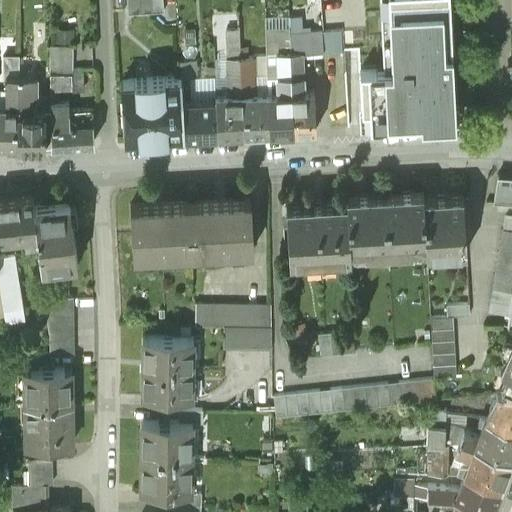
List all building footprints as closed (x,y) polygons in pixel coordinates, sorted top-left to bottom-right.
[(162,0),(126,0),(127,13),(164,10),(162,0)] [(401,68),(359,70),(361,110),(369,109),(369,126),(396,125),(395,119),(420,118),(420,123),(448,122),(447,104),(454,104),(452,50),(445,51),(442,8),(450,8),(449,0),(393,0),(394,9),(389,9),(390,55),(400,54),(401,68)] [(239,25),(228,25),(228,46),(240,46),(239,25)] [(321,30),(299,31),(300,38),(303,38),(304,52),(324,51),(321,30)] [(314,90),(301,91),(305,85),(304,52),(303,38),(300,38),(299,31),(289,31),(289,52),(289,57),(290,74),(293,130),(316,129),(314,90)] [(73,68),(73,45),(50,45),(51,69),(73,68)] [(231,94),(216,95),(216,98),(218,134),(243,133),(241,76),(240,56),(240,46),(228,46),(228,86),(231,94)] [(249,55),(240,56),(241,76),(255,76),(254,51),(249,51),(249,55)] [(289,52),(278,53),(279,75),(290,74),(289,57),(289,52)] [(18,77),(18,57),(2,57),(2,78),(5,78),(5,90),(0,90),(0,144),(18,144),(18,77)] [(193,57),(179,58),(181,75),(185,129),(185,135),(218,134),(216,98),(194,99),(193,85),(195,83),(193,57)] [(77,84),(77,74),(51,74),(51,95),(69,95),(69,90),(64,90),(63,83),(68,82),(69,84),(77,84)] [(282,92),(269,92),(270,131),(293,130),(290,74),(279,75),(277,75),(278,87),(282,92)] [(181,75),(122,80),(123,97),(127,97),(131,101),(132,118),(128,122),(125,122),(125,139),(179,136),(178,130),(185,129),(181,75)] [(255,76),(241,76),(243,133),(270,131),(269,92),(253,93),(255,87),(255,76)] [(45,145),(45,111),(32,111),(32,102),(36,98),(36,77),(18,77),(18,144),(45,145)] [(87,111),(75,112),(70,114),(69,95),(51,95),(51,111),(52,144),(94,141),(93,120),(87,120),(87,111)] [(511,174),(496,173),(493,201),(511,201),(511,174)] [(423,191),(385,192),(388,248),(410,247),(410,245),(413,245),(413,243),(426,242),(423,196),(423,191)] [(385,192),(347,194),(347,200),(350,246),(364,245),(364,247),(368,247),(368,249),(388,248),(385,192)] [(463,194),(423,196),(426,242),(426,250),(466,247),(463,194)] [(251,197),(191,200),(194,252),(254,248),(251,197)] [(28,198),(23,199),(26,224),(31,223),(28,198)] [(23,199),(0,201),(0,238),(27,235),(26,224),(23,199)] [(191,200),(130,204),(132,255),(194,252),(191,200)] [(347,200),(287,204),(290,260),(306,259),(306,256),(335,254),(335,257),(351,256),(350,246),(347,200)] [(78,262),(70,201),(33,206),(41,267),(78,262)] [(511,227),(503,226),(492,286),(511,289),(511,227)] [(16,252),(0,254),(0,278),(7,319),(26,316),(16,252)] [(75,296),(44,296),(48,331),(52,330),(51,355),(74,354),(75,296)] [(227,344),(276,344),(277,299),(200,298),(200,323),(227,323),(227,344)] [(469,301),(447,302),(447,313),(470,312),(469,301)] [(454,325),(431,327),(434,376),(457,375),(454,325)] [(194,337),(142,336),(142,396),(193,397),(194,337)] [(511,338),(500,365),(511,369),(511,375),(510,381),(510,390),(511,390),(511,338)] [(38,355),(12,355),(14,367),(25,367),(38,366),(38,355)] [(38,366),(25,367),(25,403),(70,402),(70,366),(38,366)] [(434,376),(386,381),(389,403),(435,398),(434,376)] [(386,381),(341,386),(344,407),(389,403),(386,381)] [(341,386),(275,393),(277,415),(344,407),(341,386)] [(511,390),(510,390),(497,391),(489,408),(511,416),(511,390)] [(458,401),(415,403),(415,413),(428,413),(428,423),(444,424),(445,418),(454,418),(456,418),(458,401)] [(70,402),(25,403),(26,425),(31,425),(32,445),(71,444),(70,402)] [(511,416),(489,408),(485,416),(511,426),(511,416)] [(511,426),(485,416),(481,425),(479,432),(474,444),(510,458),(511,453),(511,426)] [(192,421),(142,420),(141,455),(191,456),(192,421)] [(444,424),(428,423),(427,442),(429,442),(444,442),(444,424)] [(479,432),(463,426),(461,432),(444,431),(444,441),(458,440),(459,438),(474,444),(479,432)] [(474,444),(459,438),(458,440),(454,450),(470,456),(474,444)] [(444,442),(429,442),(428,472),(446,472),(447,454),(443,454),(444,442)] [(510,458),(474,444),(470,456),(464,473),(500,485),(510,458)] [(191,456),(141,455),(140,490),(191,490),(191,456)] [(52,458),(27,459),(28,471),(52,470),(52,458)] [(52,470),(28,471),(28,483),(47,483),(53,482),(52,470)] [(500,485),(464,473),(459,486),(455,497),(491,510),(500,485)] [(459,486),(415,482),(414,495),(441,496),(455,497),(459,486)] [(47,483),(28,483),(12,483),(12,501),(22,501),(22,509),(39,509),(39,507),(45,507),(46,505),(48,505),(47,483)] [(489,511),(491,510),(455,497),(441,496),(439,511),(489,511)]
